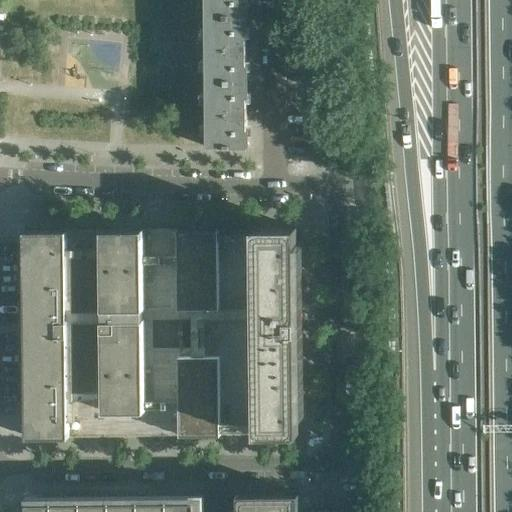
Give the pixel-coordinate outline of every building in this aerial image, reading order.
[(205,0),(206,16),(247,16),(246,0),(205,0)] [(252,53),(252,44),(247,44),(247,16),(206,16),(207,81),(248,81),(247,53),(252,53)] [(252,118),(252,109),(248,109),(248,81),(207,81),(207,147),(225,147),(249,147),(249,146),(248,146),(248,118),(252,118)] [(26,230),(28,437),(299,434),(297,227),(26,230)] [(299,511),(300,493),(39,496),(39,498),(39,502),(28,502),(28,511),(299,511)]
